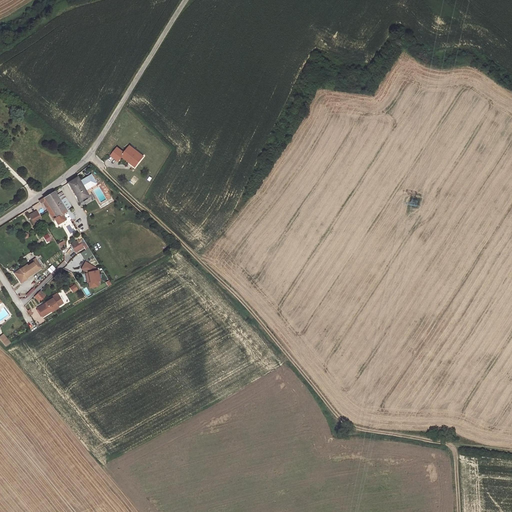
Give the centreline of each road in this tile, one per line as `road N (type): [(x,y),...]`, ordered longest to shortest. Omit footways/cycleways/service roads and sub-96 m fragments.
road 1 (track): [(457,511),(452,448),(355,429),(245,306),(88,156)]
road 2 (unclassified): [(0,222),(88,156),(185,0)]
